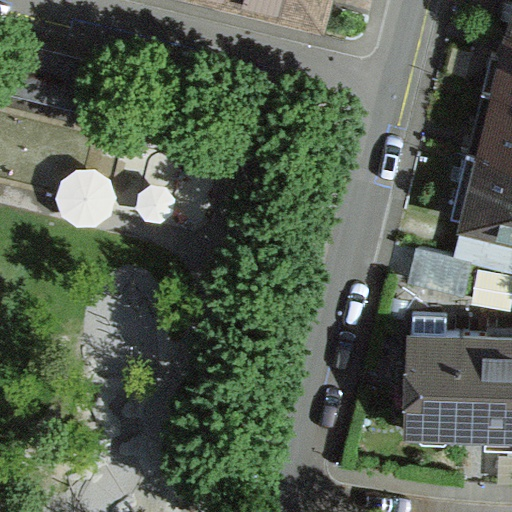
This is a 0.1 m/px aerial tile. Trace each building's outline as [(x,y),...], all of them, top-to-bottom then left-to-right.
[(264,0),(318,13),(321,0),(264,0)] [(503,53),(491,50),(486,70),(483,84),(511,91),(511,25),(510,25),(503,53)] [(47,50),(0,37),(0,78),(100,103),(109,65),(47,50)] [(511,91),(483,84),(471,135),(468,146),(511,157),(511,91)] [(454,253),(470,257),(511,266),(511,157),(468,146),(454,201),(452,209),(464,212),(454,253)] [(410,275),(462,288),(470,257),(454,253),(418,244),(410,275)] [(457,425),(461,328),(446,327),(446,310),(412,308),(409,388),(407,423),(415,424),(415,426),(422,434),(443,435),(452,427),(452,425),(457,425)] [(511,440),(511,341),(487,340),(487,329),(461,328),(457,425),(472,425),(486,426),(486,440),(511,440)]
